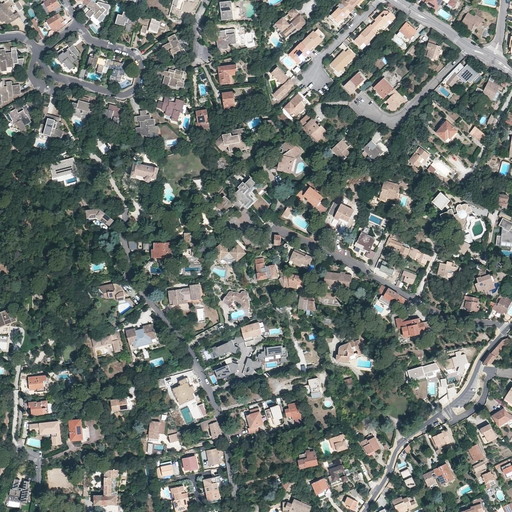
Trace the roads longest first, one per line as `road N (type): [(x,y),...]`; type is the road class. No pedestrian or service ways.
road 1 (residential): [(125,211),(132,274),(196,361),(243,511)]
road 2 (residential): [(277,230),(446,318),(506,329)]
road 3 (residential): [(364,511),(401,444),(457,399),(478,367)]
road 4 (residential): [(71,80),(123,94),(137,85),(141,69),(135,54),(90,39),(78,24)]
road 5 (residential): [(365,107),(388,119),(401,116),(468,46)]
